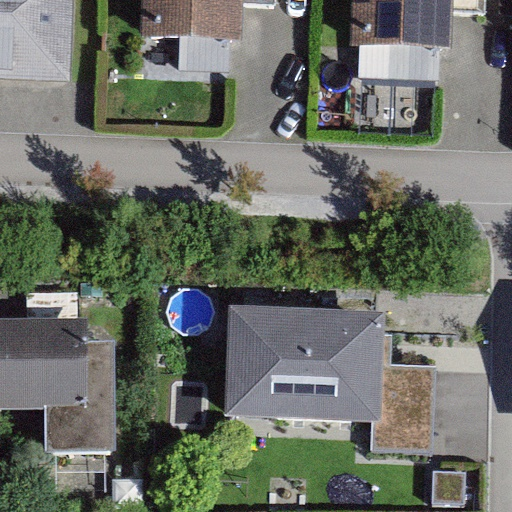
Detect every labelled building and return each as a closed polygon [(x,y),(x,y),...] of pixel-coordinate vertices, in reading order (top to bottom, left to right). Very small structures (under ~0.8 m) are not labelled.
[(78,0),(0,0),(0,95),(75,98),(78,0)] [(283,0),(148,0),(146,52),(248,56),(250,4),(284,5),(283,0)] [(493,0),(355,0),(354,62),(457,65),(459,8),(493,9),(493,0)] [(511,0),(500,0),(500,21),(511,21),(511,0)] [(386,328),(231,322),(227,430),(382,436),(385,370),(386,328)] [(122,335),(0,333),(0,428),(43,428),(42,479),(121,479),(122,335)] [(439,373),(385,370),(382,436),(381,454),(435,457),(439,373)] [(469,479),(434,478),(433,510),(468,511),(469,479)]
